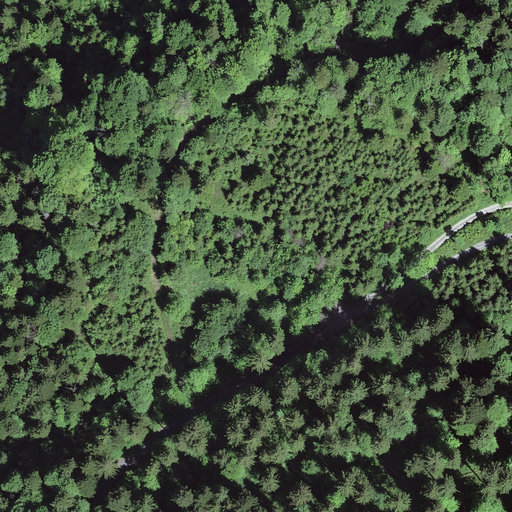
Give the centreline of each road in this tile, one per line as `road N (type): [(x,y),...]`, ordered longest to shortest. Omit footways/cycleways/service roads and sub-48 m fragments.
road 1 (track): [(89,511),(118,467),(173,423),(484,243),(511,237)]
road 2 (track): [(511,203),(463,220),(348,319)]
